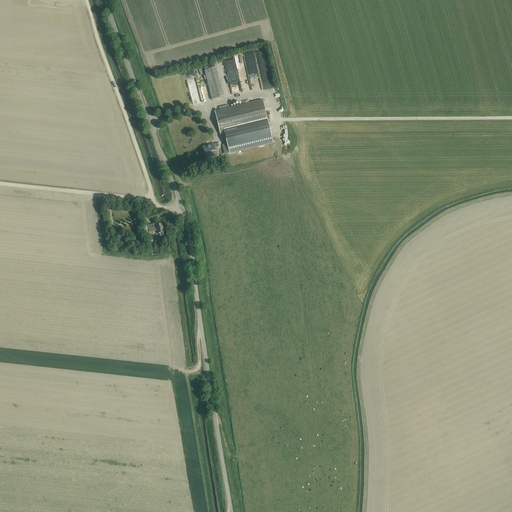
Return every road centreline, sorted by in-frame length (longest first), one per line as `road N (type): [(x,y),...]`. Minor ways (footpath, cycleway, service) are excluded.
road 1 (unclassified): [(231,511),(180,204)]
road 2 (unclassified): [(180,204),(105,0)]
road 3 (track): [(153,199),(86,0)]
road 4 (track): [(153,199),(0,184)]
